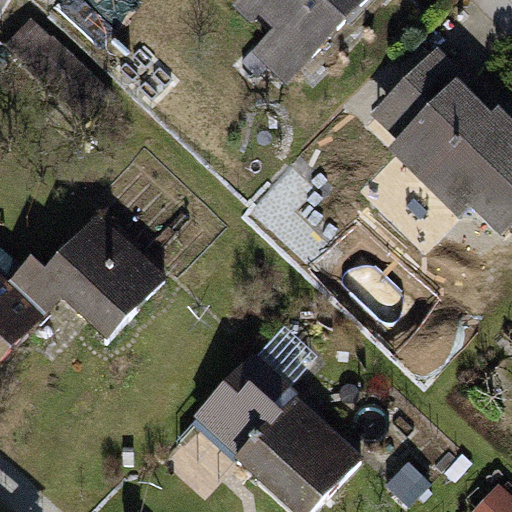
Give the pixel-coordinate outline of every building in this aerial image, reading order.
[(219,0),(300,85),(389,0),(219,0)] [(478,91),(440,55),(377,122),(403,147),(390,161),(489,255),(511,231),(511,136),(471,98),(478,91)] [(166,286),(101,224),(46,282),(34,270),(6,298),(43,333),(65,310),(106,349),(166,286)] [(0,291),(0,375),(43,333),(6,298),(0,291)] [(320,511),(365,463),(261,369),(196,440),(275,511),(320,511)]
